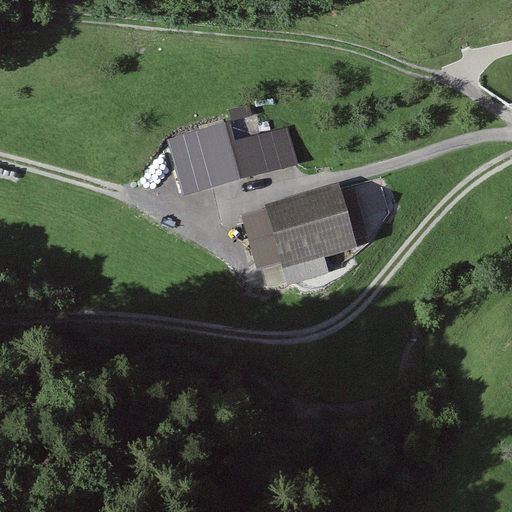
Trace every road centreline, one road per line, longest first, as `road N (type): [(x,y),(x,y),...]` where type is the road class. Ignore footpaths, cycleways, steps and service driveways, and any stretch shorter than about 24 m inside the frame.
road 1 (track): [(511,155),(483,164),(461,184),(339,328),(253,336),(97,313),(0,322)]
road 2 (track): [(511,121),(449,72),(307,39),(0,17)]
road 3 (track): [(0,155),(151,197),(260,205),(511,132)]
